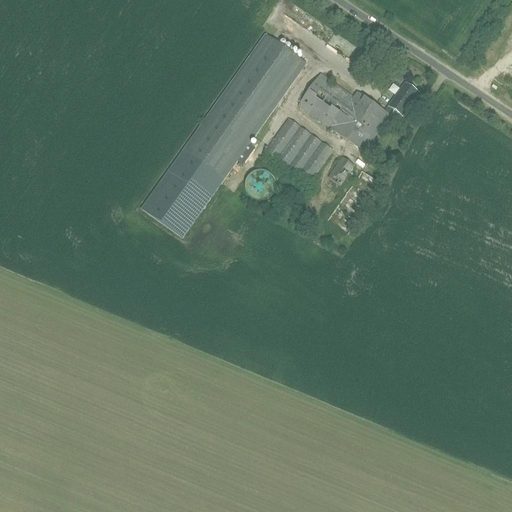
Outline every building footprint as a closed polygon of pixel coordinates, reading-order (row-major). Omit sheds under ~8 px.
[(335,35),(330,39),(334,46),(340,42),(335,35)] [(183,152),(180,157),(142,210),(183,240),(221,185),(224,181),(306,65),(265,36),(183,152)] [(354,99),(321,76),(298,107),(364,154),(394,111),(403,118),(419,95),(405,85),(384,113),(357,94),(354,99)] [(309,184),(332,152),(289,121),(266,154),(309,184)] [(341,188),(354,167),(342,158),(327,179),(341,188)]
